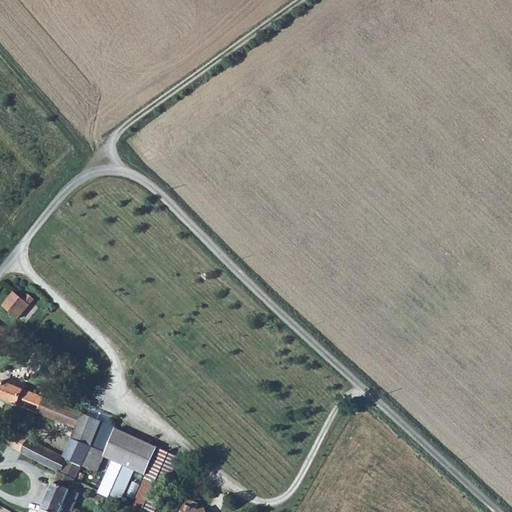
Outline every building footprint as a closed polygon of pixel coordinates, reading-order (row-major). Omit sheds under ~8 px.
[(25,291),(20,297),(16,293),(4,306),(19,319),(35,300),(25,291)] [(0,340),(3,343),(11,333),(4,327),(0,332),(0,340)] [(0,396),(78,430),(85,415),(2,380),(0,380),(0,396)] [(78,430),(74,440),(92,446),(107,453),(117,430),(85,415),(78,430)] [(21,452),(60,472),(66,459),(3,427),(0,433),(0,436),(8,440),(10,437),(25,443),(21,452)] [(107,453),(105,458),(113,461),(100,493),(121,502),(134,471),(146,476),(159,448),(117,430),(107,453)] [(66,459),(83,467),(92,446),(74,440),(66,459)] [(107,453),(92,446),(83,467),(98,473),(105,458),(107,453)] [(132,509),(139,511),(155,511),(180,456),(159,448),(146,476),(132,509)] [(60,472),(59,473),(77,480),(83,467),(66,459),(60,472)] [(55,483),(73,491),(77,480),(59,473),(55,483)] [(72,511),(81,494),(73,491),(55,483),(47,502),(65,509),(70,511),(72,511)] [(205,511),(206,511),(205,511),(198,511),(197,511),(200,505),(190,500),(184,511),(205,511)] [(42,511),(63,511),(65,509),(47,502),(42,511)]
